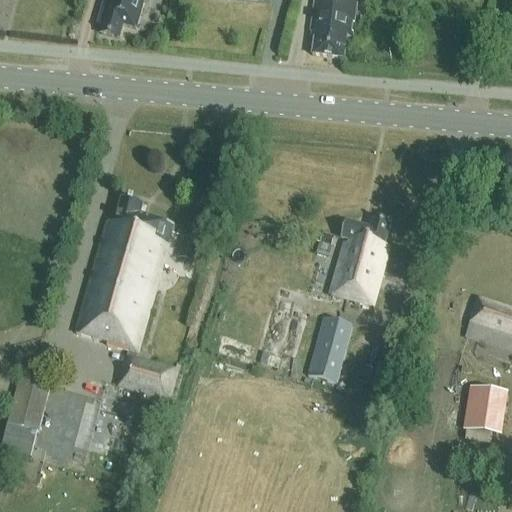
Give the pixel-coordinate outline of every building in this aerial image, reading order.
[(104,27),(101,36),(118,39),(122,28),(138,32),(145,0),(104,0),(98,25),(104,27)] [(354,24),(357,5),(322,0),(314,0),(310,33),(315,34),(312,57),(344,61),(347,38),(352,39),(353,33),(351,33),(352,24),(354,24)] [(167,402),(176,372),(136,360),(174,226),(140,217),(143,206),(122,200),(115,225),(108,223),(76,335),(107,344),(107,347),(128,353),(118,388),(167,402)] [(384,247),(391,225),(373,220),(371,230),(346,223),(341,240),(346,241),(332,297),(374,309),(389,249),(384,247)] [(335,239),(323,236),(321,243),(333,246),(335,239)] [(199,242),(184,237),(178,259),(193,263),(199,242)] [(511,312),(478,300),(465,339),(511,355),(511,312)] [(337,386),(353,328),(324,319),(307,378),(337,386)] [(263,355),(260,364),(268,366),(270,357),(263,355)] [(23,371),(9,426),(38,435),(51,378),(23,371)] [(504,395),(471,390),(465,431),(497,436),(504,395)] [(0,459),(11,463),(13,455),(1,452),(0,456),(0,459)]
